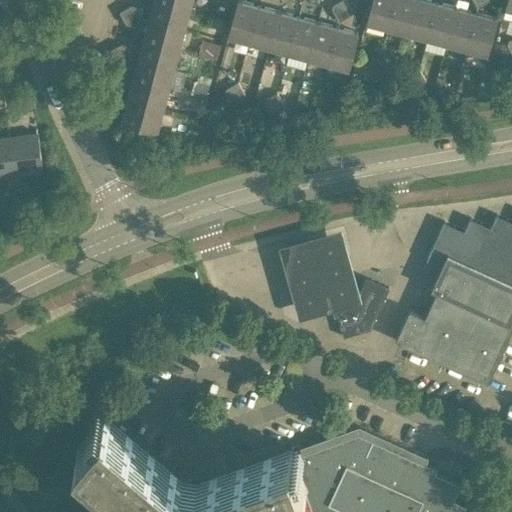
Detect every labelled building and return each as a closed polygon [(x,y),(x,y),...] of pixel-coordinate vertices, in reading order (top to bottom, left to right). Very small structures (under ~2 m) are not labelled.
[(194,11),(154,0),(153,0),(148,20),(185,29),(189,12),(193,13),(194,11)] [(192,0),(154,0),(194,11),(195,7),(190,6),(192,0)] [(228,36),(249,41),(258,6),(238,0),(228,36)] [(349,4),(346,0),(338,0),(332,4),(331,8),(334,13),(349,4)] [(372,0),(366,22),(387,27),(394,0),(372,0)] [(415,0),(394,0),(387,27),(407,33),(415,0)] [(436,1),(430,0),(415,0),(407,33),(427,38),(436,1)] [(456,7),(436,1),(427,38),(444,42),(442,48),(445,48),(456,7)] [(127,6),(135,21),(142,17),(135,5),(131,4),(127,6)] [(349,4),(334,13),(338,20),(351,13),(352,8),(349,4)] [(130,24),(135,21),(127,6),(120,11),(126,23),(130,24)] [(278,11),(258,6),(249,41),(269,47),(278,11)] [(476,12),(456,7),(445,48),(448,49),(450,44),(466,48),(476,12)] [(298,16),(278,11),(269,47),(288,52),(298,16)] [(497,17),(476,12),(466,48),(487,54),(497,17)] [(318,21),(298,16),(288,52),(305,56),(304,61),(307,62),(318,21)] [(185,29),(148,20),(142,39),(183,50),(184,47),(180,46),(185,29)] [(338,27),(318,21),(307,62),(309,62),(311,58),(328,62),(338,27)] [(358,32),(338,27),(328,62),(349,68),(358,32)] [(183,50),(142,39),(137,59),(174,69),(179,51),(182,52),(183,50)] [(503,56),(506,45),(495,42),(492,41),(489,52),(503,56)] [(121,43),(116,45),(125,60),(132,56),(125,44),(121,43)] [(116,45),(109,49),(108,49),(115,62),(120,63),(125,60),(116,45)] [(368,72),(383,64),(379,57),(367,63),(366,67),(368,72)] [(174,69),(137,59),(132,79),(172,90),(173,87),(169,86),(174,69)] [(383,64),(368,72),(373,80),(385,73),(386,69),(383,64)] [(405,79),(408,83),(423,74),(418,67),(406,74),(405,79)] [(425,79),(423,74),(408,83),(412,90),(424,83),(425,79)] [(172,90),(132,79),(126,99),(163,109),(168,92),(172,93),(172,90)] [(227,96),(242,88),(237,81),(225,88),(224,92),(227,96)] [(198,82),(194,96),(206,99),(206,97),(209,86),(198,82)] [(245,93),(242,88),(227,96),(231,104),(244,97),(245,93)] [(263,103),(265,107),(281,99),(277,92),(264,98),(263,103)] [(163,109),(126,99),(121,119),(158,129),(163,109)] [(283,104),(281,99),(265,107),(270,115),(282,108),(283,104)] [(208,108),(203,111),(212,126),(219,122),(212,109),(208,108)] [(281,109),(278,117),(286,120),(288,112),(281,109)] [(207,129),(212,126),(203,111),(196,115),(203,127),(207,129)] [(37,132),(8,136),(13,172),(42,168),(37,132)] [(0,173),(13,172),(8,136),(0,136),(0,173)] [(443,219),(425,258),(441,265),(431,287),(436,289),(425,314),(410,307),(395,337),(488,380),(511,326),(511,322),(509,322),(511,315),(511,219),(496,212),(490,225),(470,216),(464,229),(443,219)] [(337,314),(336,309),(360,302),(369,283),(353,229),(290,248),(311,322),(337,314)] [(369,283),(360,302),(336,309),(337,314),(343,336),(370,328),(388,288),(387,287),(385,291),(369,283)] [(228,511),(302,485),(303,484),(305,483),(294,453),(197,488),(178,485),(100,419),(79,443),(132,489),(128,495),(125,511),(228,511)] [(323,511),(336,486),(323,480),(341,442),(366,454),(373,439),(377,441),(378,438),(359,429),(294,453),(305,483),(303,484),(305,490),(304,491),(311,511),(323,511)] [(437,469),(432,466),(377,441),(373,439),(366,454),(341,442),(323,480),(336,486),(323,511),(340,511),(342,509),(349,511),(462,511),(466,505),(453,499),(460,484),(435,473),(437,469)]
